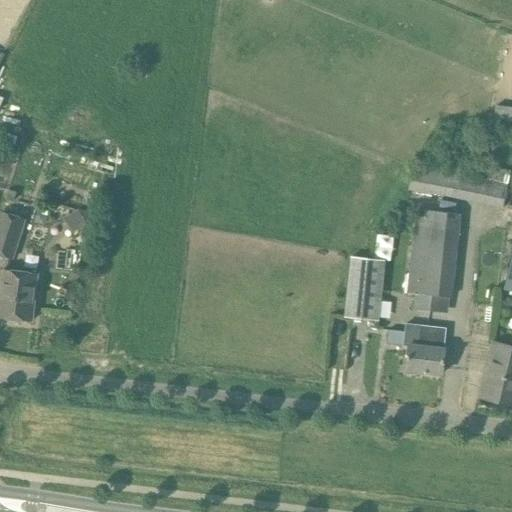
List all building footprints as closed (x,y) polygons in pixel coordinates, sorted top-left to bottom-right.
[(510,171),(479,165),(476,178),(412,166),(408,190),(503,208),(510,171)] [(9,189),(6,197),(14,199),(17,192),(9,189)] [(89,214),(78,210),(63,218),(72,233),(86,225),(89,214)] [(461,215),(415,210),(406,293),(414,294),(412,310),(447,313),(449,298),(452,298),(461,215)] [(26,220),(0,212),(0,211),(0,255),(13,260),(26,220)] [(383,260),(351,257),(345,318),(377,320),(383,260)] [(37,274),(3,270),(0,294),(0,317),(31,321),(37,274)] [(389,330),(387,343),(409,345),(406,370),(442,374),(445,349),(444,349),(446,328),(405,324),(404,331),(389,330)] [(511,347),(494,343),(480,397),(511,404),(511,347)]
